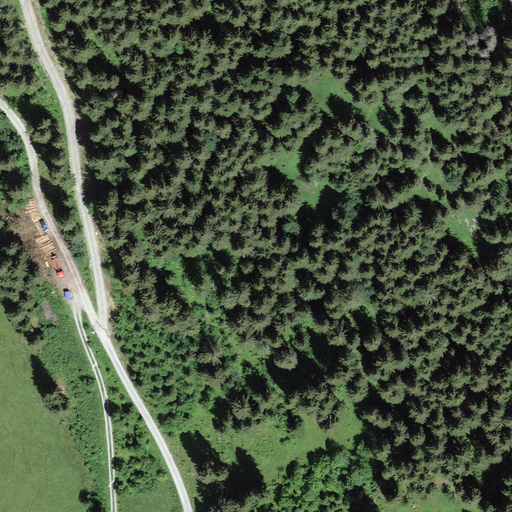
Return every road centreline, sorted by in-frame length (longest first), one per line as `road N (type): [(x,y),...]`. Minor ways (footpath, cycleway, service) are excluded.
road 1 (track): [(197,511),(45,221),(30,142),(0,109)]
road 2 (track): [(104,333),(68,106),(26,0)]
road 3 (track): [(80,288),(95,425),(127,511)]
